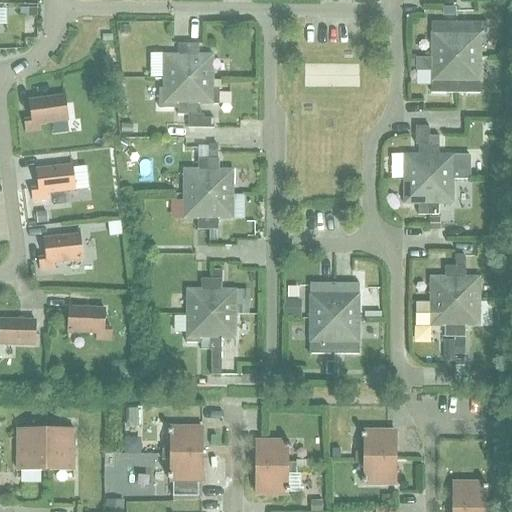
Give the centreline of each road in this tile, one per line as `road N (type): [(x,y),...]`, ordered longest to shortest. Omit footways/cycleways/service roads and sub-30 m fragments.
road 1 (residential): [(395,10),(400,96),(367,141),(372,241)]
road 2 (residential): [(267,13),(274,241)]
road 3 (residential): [(58,12),(267,13)]
road 4 (residential): [(372,241),(397,272),(398,364),(433,428)]
road 5 (residential): [(0,117),(18,267),(0,271)]
road 6 (residential): [(274,241),(272,401)]
road 7 (residential): [(267,13),(395,10)]
